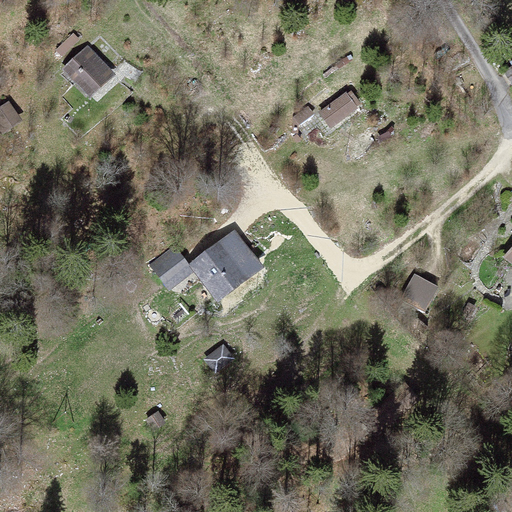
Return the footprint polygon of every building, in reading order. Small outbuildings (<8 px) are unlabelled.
[(110,75),(88,52),(67,71),(90,95),(110,75)] [(330,127),(354,109),(352,106),(356,103),(351,97),(347,100),(345,97),(321,115),(330,127)] [(0,128),(2,131),(17,120),(7,105),(0,109),(0,128)] [(259,268),(234,236),(194,267),(218,298),(242,280),(259,268)] [(189,271),(175,253),(154,268),(168,287),(189,271)] [(444,289),(419,280),(411,303),(435,312),(444,289)] [(231,359),(222,349),(207,360),(215,371),(231,359)] [(365,420),(377,434),(416,401),(405,387),(365,420)]
